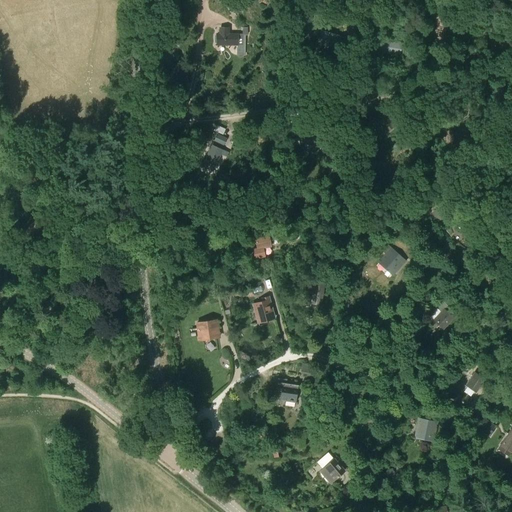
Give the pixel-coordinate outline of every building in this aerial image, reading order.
[(217,45),(238,45),(238,34),(228,33),(228,29),(223,28),(223,33),(217,33),(217,45)] [(340,36),(321,30),(318,42),(337,48),(340,36)] [(376,40),(375,50),(395,53),(396,43),(376,40)] [(389,111),(384,104),(378,109),(381,113),(373,119),(383,132),(395,123),(387,112),(389,111)] [(303,145),(317,143),(314,121),(300,123),(303,145)] [(216,124),(214,130),(224,133),(226,127),(216,124)] [(213,141),(223,146),(227,138),(217,133),(213,141)] [(204,161),(215,166),(219,155),(225,158),(227,152),(212,145),(204,161)] [(473,228),(458,214),(449,223),(464,237),(473,228)] [(257,249),(252,250),(255,258),(264,256),(262,248),(270,245),(268,234),(254,238),(257,249)] [(390,250),(379,262),(393,275),(404,263),(390,250)] [(418,268),(414,273),(423,281),(428,276),(418,268)] [(321,305),(323,288),(324,282),(313,281),(310,303),(321,305)] [(253,304),(256,319),(272,316),(269,300),(253,304)] [(433,321),(442,330),(453,318),(444,310),(448,306),(443,301),(436,308),(441,313),(433,321)] [(202,331),(203,337),(214,335),(214,329),(217,328),(216,320),(196,323),(198,331),(202,331)] [(472,359),(478,366),(481,362),(475,356),(472,359)] [(474,372),(465,386),(475,392),(484,379),(474,372)] [(279,399),(295,402),(297,390),(298,383),(286,381),(287,379),(283,379),(282,382),(277,381),(275,392),(280,393),(279,399)] [(433,438),(437,422),(418,418),(415,434),(433,438)] [(496,426),(484,418),(477,427),(482,430),(490,436),(496,426)] [(511,451),(511,430),(510,429),(499,445),(511,453),(511,451)] [(357,455),(364,449),(359,445),(353,450),(357,455)] [(333,459),(322,469),(332,481),(344,471),(333,459)] [(442,462),(441,469),(453,471),(454,464),(442,462)] [(391,468),(384,470),(387,477),(393,474),(391,468)]
